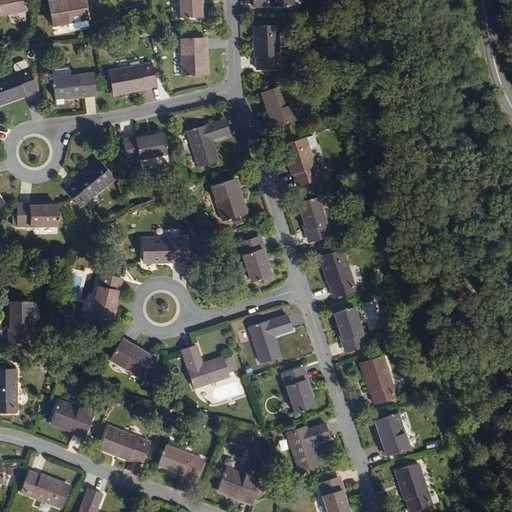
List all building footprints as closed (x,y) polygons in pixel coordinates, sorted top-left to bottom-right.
[(0,0),(0,12),(14,10),(12,0),(0,0)] [(77,20),(73,0),(51,3),(50,0),(38,2),(41,25),(77,20)] [(195,4),(194,0),(173,0),(174,15),(195,14),(195,4)] [(267,68),(266,25),(243,25),(244,68),(267,68)] [(198,49),(197,35),(174,36),(176,73),(197,72),(195,49),(198,49)] [(149,85),(145,62),(102,70),(106,93),(149,85)] [(0,98),(25,90),(17,67),(0,73),(0,98)] [(84,94),(81,73),(60,75),(59,70),(56,68),(44,70),(42,71),(43,77),(41,77),(43,98),(52,97),(84,94)] [(284,119),(272,85),(253,92),(260,113),(257,115),(261,127),(284,119)] [(260,113),(253,92),(250,93),(257,115),(260,113)] [(200,139),(218,133),(214,119),(176,131),(188,167),(207,161),(200,139)] [(112,139),(143,133),(142,130),(112,136),(112,139)] [(156,152),(152,131),(143,133),(112,139),(116,160),(156,152)] [(307,178),(297,149),(303,147),(304,143),(301,135),(271,145),(285,185),(307,178)] [(72,203),(106,175),(91,157),(57,185),(72,203)] [(236,217),(222,175),(200,183),(213,224),(236,217)] [(319,235),(306,197),(286,203),(289,213),(298,242),(319,235)] [(53,225),(53,204),(43,204),(13,204),(13,225),(53,225)] [(298,242),(289,213),(287,213),(296,242),(298,242)] [(175,260),(174,236),(131,237),(132,261),(175,260)] [(260,266),(250,236),(247,237),(257,267),(260,266)] [(257,267),(247,237),(228,243),(240,281),(260,275),(257,267)] [(344,290),(330,248),(308,256),(322,298),(344,290)] [(102,308),(109,277),(89,273),(80,312),(100,317),(102,308)] [(105,309),(112,278),(109,277),(102,308),(105,309)] [(0,341),(20,342),(20,301),(0,301),(0,341)] [(355,346),(342,307),(322,314),(325,323),(335,352),(355,346)] [(272,358),(266,336),(284,330),(280,316),(242,328),(253,364),(272,358)] [(335,352),(325,323),(323,324),(333,353),(335,352)] [(130,377),(140,359),(121,348),(123,345),(111,338),(99,358),(130,377)] [(142,356),(123,345),(121,348),(140,359),(142,356)] [(223,373),(231,370),(226,357),(218,360),(217,357),(196,364),(190,346),(176,351),(188,389),(224,377),(223,373)] [(384,396),(371,354),(348,362),(362,404),(384,396)] [(307,395),(297,365),(295,366),(305,396),(307,395)] [(305,396),(295,366),(275,372),(287,411),(307,404),(305,396)] [(74,437),(82,415),(49,402),(42,420),(63,429),(62,432),(74,437)] [(397,448),(385,413),(366,419),(373,441),(370,442),(374,455),(397,448)] [(373,441),(366,419),(363,420),(370,442),(373,441)] [(63,429),(42,420),(40,423),(62,432),(63,429)] [(300,445),(319,439),(314,424),(276,437),(288,472),(307,466),(300,445)] [(130,465),(138,442),(98,427),(89,449),(130,465)] [(185,479),(192,460),(155,445),(147,465),(156,468),(185,479)] [(420,504),(406,462),(383,470),(397,511),(420,504)] [(185,479),(156,468),(154,471),(184,481),(185,479)] [(248,482),(215,469),(208,488),(229,496),(228,499),(241,504),(244,493),(248,482)] [(56,508),(65,485),(25,470),(16,492),(56,508)] [(337,511),(336,507),(326,477),(324,477),(319,479),(317,475),(307,479),(308,483),(307,484),(315,511),(337,511)] [(338,506),(329,476),(326,477),(336,507),(338,506)] [(251,495),(255,484),(248,482),(244,493),(251,495)] [(89,511),(88,511),(96,494),(82,488),(72,511),(89,511)] [(228,499),(229,496),(208,488),(207,491),(228,499)]
